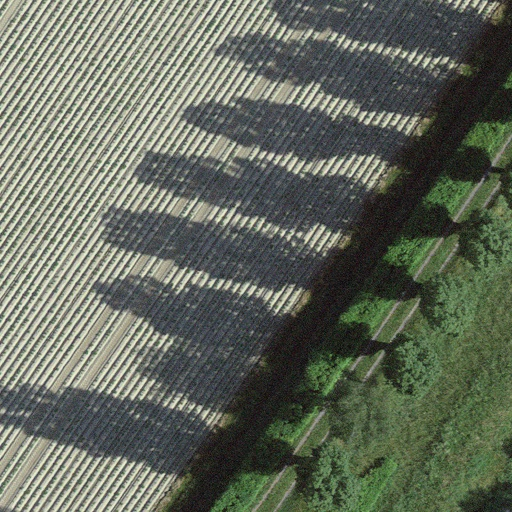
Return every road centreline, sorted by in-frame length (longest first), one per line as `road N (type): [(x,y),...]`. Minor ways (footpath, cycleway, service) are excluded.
road 1 (track): [(131,511),(448,0)]
road 2 (track): [(260,511),(511,122)]
